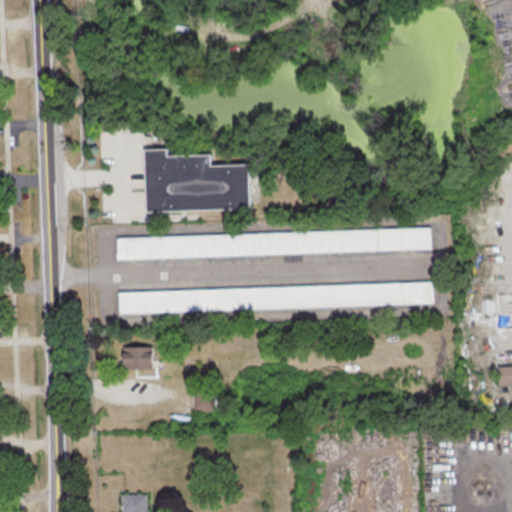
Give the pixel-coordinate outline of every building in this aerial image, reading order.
[(255,210),(254,164),(216,165),(216,155),(173,156),(173,149),(148,150),(149,212),(255,210)] [(118,258),(434,250),(434,228),(117,236),(118,258)] [(119,290),(120,311),(430,304),(430,283),(119,290)] [(124,369),(157,369),(157,346),(124,346),(124,369)] [(494,386),(511,386),(511,365),(494,366),(494,386)] [(124,511),(149,511),(150,495),(124,495),(124,511)]
